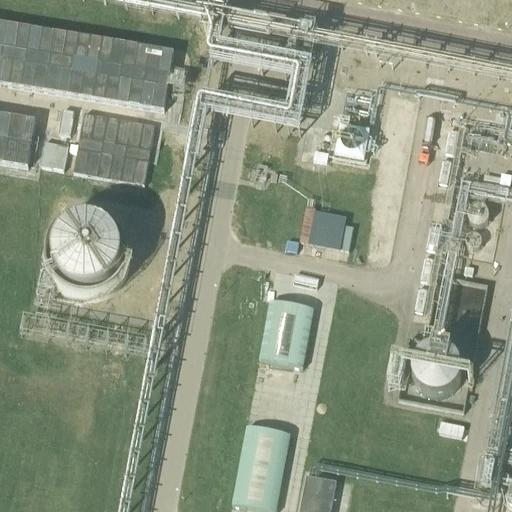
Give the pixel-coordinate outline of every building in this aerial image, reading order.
[(469,116),(452,113),(439,110),(430,157),(442,160),(411,325),(428,328),(469,116)] [(308,211),(300,247),(346,257),(354,221),(308,211)] [(70,292),(80,295),(90,295),(99,293),(108,288),(115,281),(121,273),(123,263),(123,253),(121,243),(116,235),(109,228),(100,223),(91,221),(81,220),(72,223),(63,228),(56,234),(51,243),(49,252),(48,262),(51,271),(55,280),(62,287),(70,292)] [(313,313),(269,306),(259,365),(303,373),(313,313)] [(277,511),(291,440),(246,431),(232,510),(244,511),(277,511)] [(302,511),(332,511),(337,487),(307,482),(302,511)]
